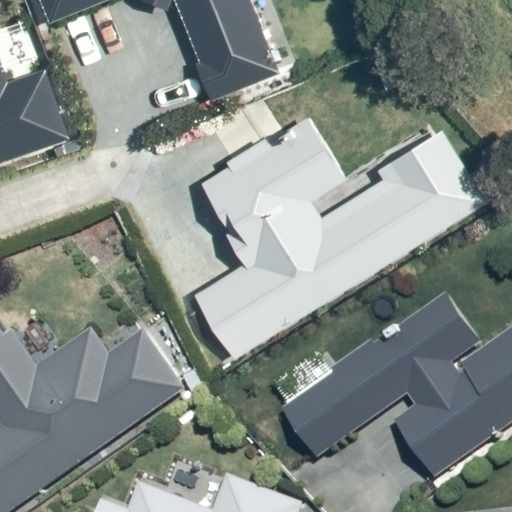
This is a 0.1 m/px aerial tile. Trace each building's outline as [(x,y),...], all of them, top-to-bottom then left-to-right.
[(45,0),(54,22),(107,0),(154,0),(173,8),(176,0),(178,0),(205,60),(199,62),(215,99),(285,72),(255,0),(45,0)] [(0,163),(75,137),(49,66),(12,80),(0,46),(0,163)] [(250,263),(199,295),(238,358),(492,202),(446,127),(383,170),(388,177),(325,216),(316,201),(351,179),(312,116),(272,140),(269,136),(232,160),(234,163),(207,182),(236,229),(230,232),(250,263)] [(511,426),(511,329),(466,362),(471,368),(465,372),(457,361),(486,341),(452,290),(379,342),(376,339),(336,367),(338,371),(288,404),(323,456),(413,393),(421,403),(400,419),(440,477),(511,426)] [(0,413),(8,424),(0,429),(0,511),(14,511),(191,387),(147,327),(115,351),(96,325),(43,364),(17,328),(11,333),(0,318),(0,413)] [(304,511),(309,500),(233,472),(218,509),(145,481),(135,508),(107,497),(101,511),(304,511)]
